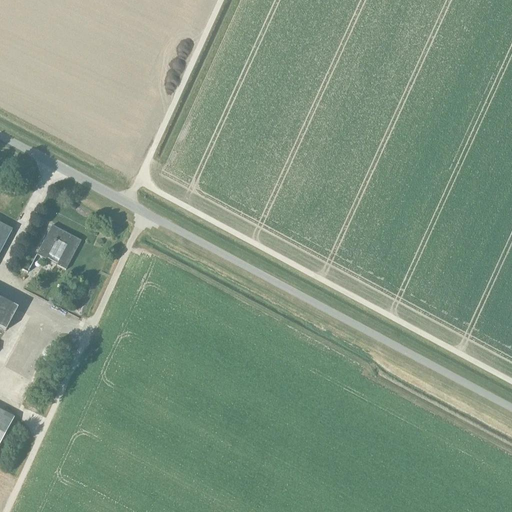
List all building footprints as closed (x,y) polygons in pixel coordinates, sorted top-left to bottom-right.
[(0,253),(12,231),(0,224),(0,253)] [(51,227),(36,256),(45,261),(46,259),(57,265),(56,266),(65,271),(81,242),(51,227)] [(30,268),(25,265),(22,271),(27,274),(30,268)] [(0,328),(6,332),(17,310),(0,300),(0,328)] [(45,350),(55,342),(52,337),(42,345),(45,350)] [(0,411),(0,444),(14,419),(0,411)]
